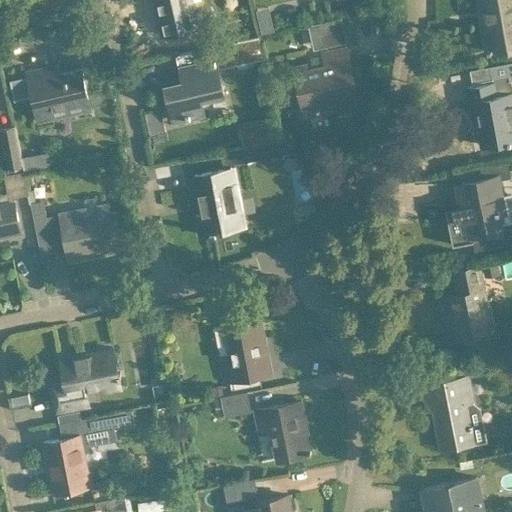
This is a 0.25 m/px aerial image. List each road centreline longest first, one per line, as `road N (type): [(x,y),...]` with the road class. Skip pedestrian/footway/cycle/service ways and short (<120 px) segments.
road 1 (residential): [(166,291),(97,0)]
road 2 (residential): [(283,253),(367,175),(399,116),(414,0)]
road 3 (residential): [(351,511),(361,448),(357,390),(342,343),(283,253)]
road 4 (residential): [(0,325),(166,291)]
road 5 (residential): [(166,291),(283,253)]
road 6 (residential): [(21,511),(0,393)]
